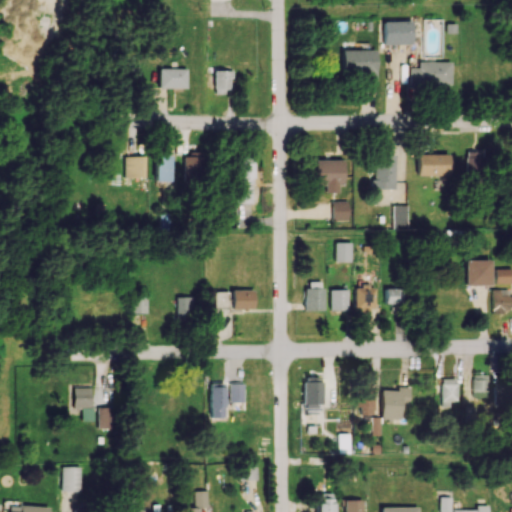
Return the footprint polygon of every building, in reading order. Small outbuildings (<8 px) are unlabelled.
[(410,44),(410,20),(381,21),(382,44),(410,44)] [(375,50),(340,50),(340,74),(364,74),(364,80),(375,80),(375,50)] [(449,62),(417,62),(416,67),(408,67),(407,86),(448,87),(449,62)] [(186,88),(186,69),(157,68),(156,88),(186,88)] [(213,70),(212,93),(231,94),(231,71),(213,70)] [(482,150),(464,150),(464,178),(483,178),(482,150)] [(183,180),(202,180),(201,153),(182,153),(183,180)] [(415,176),(447,177),(447,154),(415,153),(415,176)] [(154,181),(169,181),(169,155),(153,155),(154,181)] [(254,184),(254,155),(235,156),(236,184),(254,184)] [(393,189),(394,155),(371,155),(370,189),(393,189)] [(145,156),(123,157),(123,178),(145,177),(145,156)] [(313,160),(313,185),(323,185),(323,192),(336,193),(336,183),(342,183),(342,160),(313,160)] [(251,203),(251,185),(235,186),(236,203),(251,203)] [(347,220),(347,200),(330,201),(330,221),(347,220)] [(405,229),(405,205),(390,205),(391,229),(405,229)] [(349,262),(350,242),(333,242),(333,261),(349,262)] [(488,285),(488,260),(463,260),(463,285),(488,285)] [(493,283),(511,283),(511,268),(493,268),(493,283)] [(322,311),(322,281),(304,281),(303,310),(322,311)] [(353,311),(373,311),(373,286),(353,286),(353,311)] [(384,304),(400,303),(400,288),(383,288),(384,304)] [(229,290),(230,309),(252,309),(252,289),(229,290)] [(328,289),(328,310),(346,311),(347,289),(328,289)] [(490,311),(510,311),(510,289),(490,289),(490,311)] [(129,313),(146,313),(146,296),(129,296),(129,313)] [(192,296),(174,297),(175,319),(193,319),(192,296)] [(301,406),(320,406),(321,377),(302,377),(301,406)] [(455,403),(454,378),(439,378),(440,404),(455,403)] [(471,395),(485,395),(485,379),(471,380),(471,395)] [(224,417),(223,383),(207,383),(208,418),(224,417)] [(243,384),(227,383),(227,402),(242,402),(243,384)] [(505,384),(489,383),(488,406),(504,407),(505,384)] [(373,414),(372,384),(355,384),(356,415),(373,414)] [(91,387),(71,387),(72,419),(92,418),(91,387)] [(379,389),(379,421),(409,421),(409,388),(379,389)] [(96,428),(114,428),(115,406),(97,406),(96,428)] [(379,435),(378,417),(369,417),(370,435),(379,435)] [(336,453),(348,453),(348,434),(336,434),(336,453)] [(238,480),(255,480),(254,463),(237,463),(238,480)] [(198,511),(199,508),(206,508),(206,491),(192,491),(192,507),(178,508),(178,511),(198,511)] [(332,511),(333,493),(316,493),(315,511),(332,511)] [(438,511),(486,511),(486,505),(474,505),(475,509),(450,510),(449,497),(438,497),(438,511)] [(361,511),(361,499),(342,499),(342,511),(361,511)]
